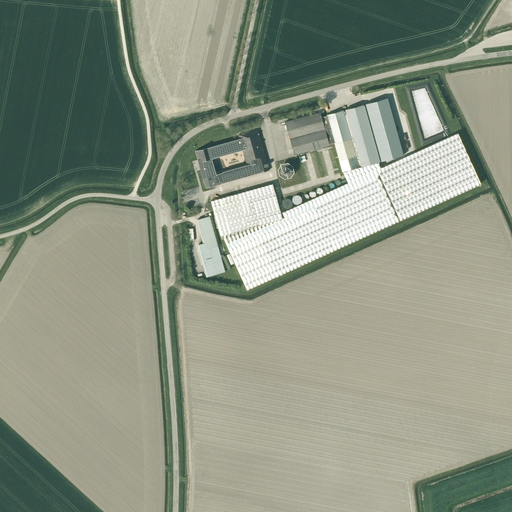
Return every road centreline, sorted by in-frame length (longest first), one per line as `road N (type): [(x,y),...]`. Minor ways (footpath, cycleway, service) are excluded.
road 1 (tertiary): [(175,511),(156,202)]
road 2 (tertiary): [(233,115),(511,53)]
road 3 (track): [(132,198),(149,139),(118,0)]
road 4 (unclassified): [(156,202),(83,195),(0,236)]
road 5 (tertiary): [(156,202),(163,169),(183,140),(233,115)]
